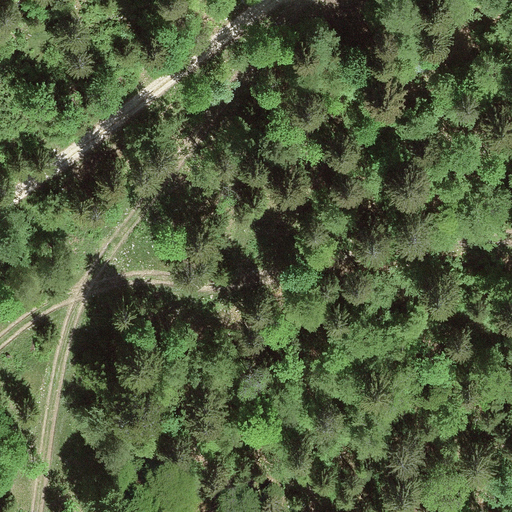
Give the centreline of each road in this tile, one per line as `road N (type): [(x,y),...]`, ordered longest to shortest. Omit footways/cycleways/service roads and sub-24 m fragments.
road 1 (track): [(300,0),(97,268),(64,351),(38,511)]
road 2 (track): [(0,346),(57,299),(88,288),(265,281),(400,240),(511,238)]
road 3 (track): [(276,0),(0,215)]
